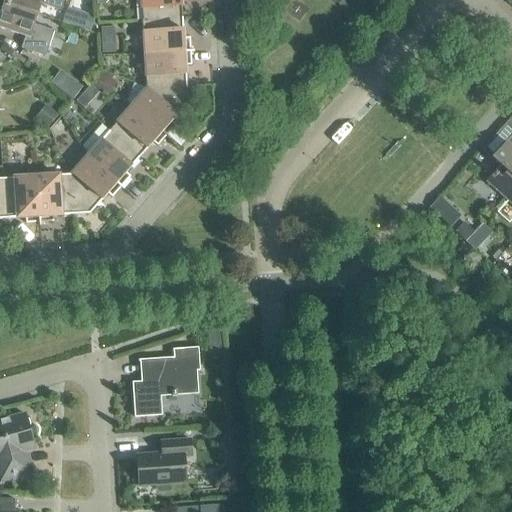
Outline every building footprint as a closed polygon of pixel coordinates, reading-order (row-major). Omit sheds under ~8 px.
[(4,0),(3,4),(37,15),(41,5),(60,11),(63,0),(4,0)] [(140,0),(142,21),(182,19),(180,0),(140,0)] [(37,15),(3,4),(0,12),(0,29),(25,37),(21,49),(45,57),(53,31),(34,25),(37,15)] [(81,13),(76,28),(89,33),(95,17),(81,13)] [(142,21),(144,55),(190,53),(189,39),(183,39),(182,19),(142,21)] [(114,28),(101,28),(101,42),(115,41),(114,28)] [(144,55),(146,89),(186,87),(185,67),(191,67),(190,53),(144,55)] [(99,76),(94,89),(110,95),(116,82),(111,81),(113,77),(102,73),(100,76),(99,76)] [(72,81),(63,93),(73,100),(82,88),(72,81)] [(146,89),(131,106),(166,137),(175,126),(171,122),(187,104),(186,87),(146,89)] [(131,106),(108,132),(139,158),(152,143),(157,147),(166,137),(131,106)] [(48,108),(38,119),(47,127),(57,116),(48,108)] [(108,132),(86,157),(121,188),(130,178),(125,174),(139,158),(108,132)] [(485,182),(503,198),(511,188),(511,134),(490,159),(499,167),(485,182)] [(86,157),(70,175),(73,215),(89,214),(107,194),(112,198),(121,188),(86,157)] [(70,175),(36,177),(39,223),(53,223),(53,217),(73,215),(70,175)] [(36,177),(2,179),(5,219),(25,218),(25,224),(39,223),(36,177)] [(511,188),(503,198),(511,206),(511,188)] [(439,198),(429,209),(440,218),(450,207),(439,198)] [(464,223),(455,233),(465,241),(473,232),(464,223)] [(473,233),(466,241),(475,250),(483,242),(473,233)] [(221,331),(208,332),(209,348),(222,347),(221,331)] [(191,371),(199,371),(197,348),(172,350),(173,358),(143,360),(144,382),(131,383),(134,418),(162,416),(160,395),(171,394),(171,397),(176,397),(176,394),(192,393),(191,371)] [(25,415),(0,421),(0,482),(32,474),(26,452),(34,449),(28,428),(29,425),(28,421),(26,419),(25,415)] [(183,458),(191,457),(190,440),(160,442),(162,454),(136,456),(139,487),(185,484),(183,458)] [(0,498),(0,511),(13,511),(14,499),(0,498)]
